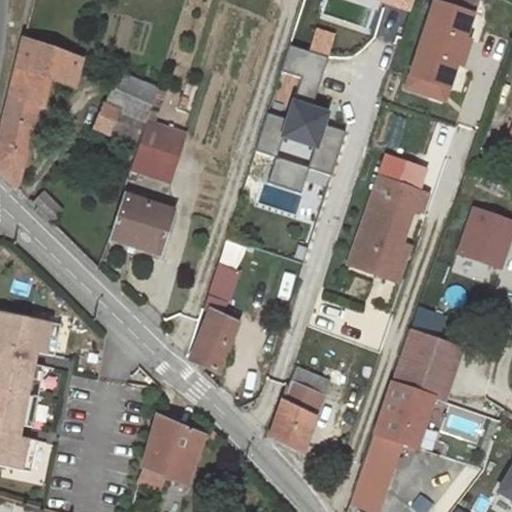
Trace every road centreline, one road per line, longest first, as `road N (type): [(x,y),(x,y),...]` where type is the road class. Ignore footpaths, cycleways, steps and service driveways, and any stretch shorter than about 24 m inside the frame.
road 1 (residential): [(315,511),(267,455),(0,205)]
road 2 (unknown): [(218,408),(302,288),(350,141),(359,73)]
